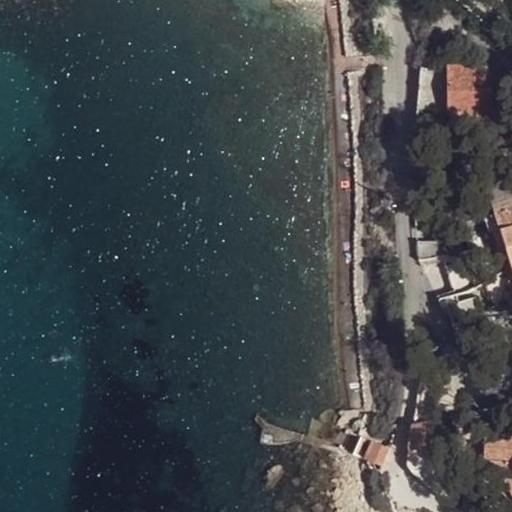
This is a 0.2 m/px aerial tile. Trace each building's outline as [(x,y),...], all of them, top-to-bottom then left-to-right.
[(485,66),(471,67),(472,91),(486,90),(485,66)] [(471,67),(443,67),(444,113),(446,113),(447,130),(468,129),(468,113),(487,112),(486,90),(472,91),(471,67)] [(511,161),(475,173),(511,287),(511,161)] [(483,279),(471,245),(443,255),(455,289),(483,279)] [(466,321),(455,289),(433,297),(448,328),(466,321)] [(433,420),(409,426),(403,467),(442,503),(462,478),(442,461),(433,420)] [(343,430),(334,449),(371,465),(380,446),(343,430)] [(511,443),(511,445),(495,437),(486,462),(508,471),(511,480),(511,443)] [(511,480),(508,471),(486,462),(480,475),(500,483),(511,504),(511,480)]
